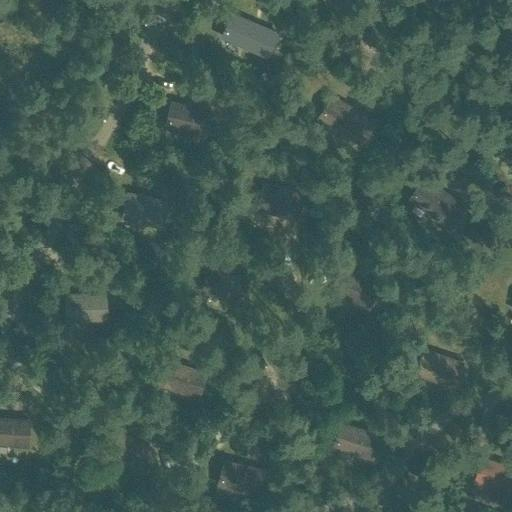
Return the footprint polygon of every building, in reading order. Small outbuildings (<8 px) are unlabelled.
[(223,36),(268,56),(278,33),(233,13),(223,36)] [(320,117),(362,143),(375,121),(333,95),(320,117)] [(167,126),(206,135),(212,110),(173,101),(167,126)] [(412,198),(453,227),(468,206),(427,177),(412,198)] [(259,208),(297,219),(304,194),(265,183),(259,208)] [(123,217),(162,226),(168,201),(129,192),(123,217)] [(203,291),(241,303),(249,279),(211,267),(203,291)] [(332,292),(370,307),(379,283),(342,268),(332,292)] [(67,293),(67,319),(107,318),(107,293),(67,293)] [(413,370),(455,385),(463,361),(421,347),(413,370)] [(161,384),(199,397),(207,372),(169,360),(161,384)] [(0,442),(28,445),(30,420),(0,417),(0,442)] [(334,447),(372,459),(380,435),(342,422),(334,447)] [(109,453),(143,473),(156,451),(122,431),(109,453)] [(472,488),(508,500),(511,488),(511,464),(484,456),(472,488)] [(219,485),(258,494),(264,470),(225,460),(219,485)]
